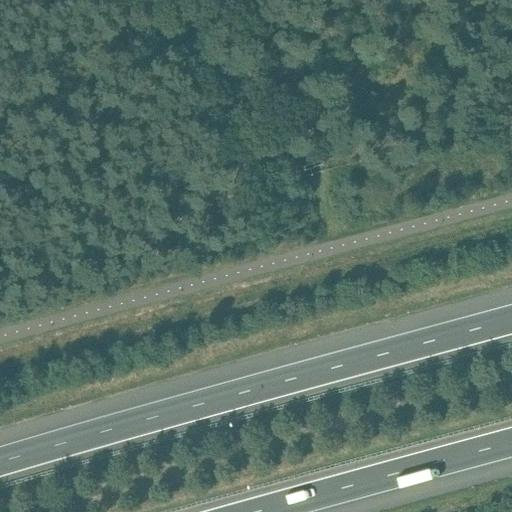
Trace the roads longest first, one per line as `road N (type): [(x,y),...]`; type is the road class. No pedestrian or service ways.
road 1 (motorway): [(511,316),(0,462)]
road 2 (motorway): [(264,511),(511,445)]
